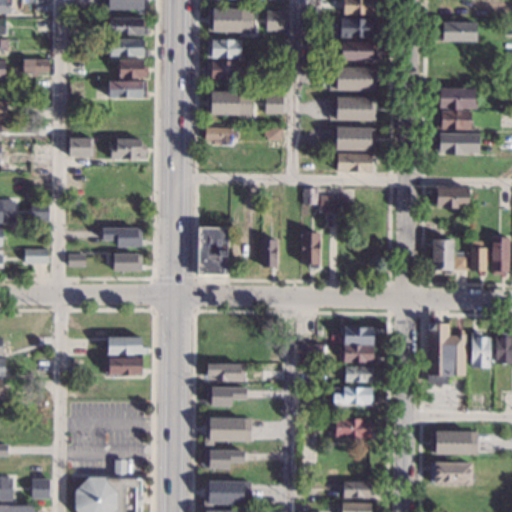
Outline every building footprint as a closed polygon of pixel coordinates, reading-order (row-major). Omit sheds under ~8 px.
[(10,0),(10,6),(8,6),(8,14),(0,14),(0,0),(10,0)] [(100,8),(100,0),(147,0),(147,12),(137,12),(137,8),(100,8)] [(342,0),(376,0),(376,15),(342,14),(342,0)] [(207,31),(208,8),(252,9),(252,31),(207,31)] [(265,30),(266,10),(283,10),(283,30),(265,30)] [(146,29),(141,29),(141,36),(108,36),(108,19),(146,20),(146,29)] [(375,37),(339,37),(339,19),(375,20),(375,37)] [(475,42),(436,42),(436,22),(475,23),(475,42)] [(142,49),(146,49),(146,57),(107,56),(108,39),(142,40),(142,49)] [(239,59),(205,58),(206,40),(238,41),(240,41),(239,59)] [(375,43),(375,61),(340,60),(340,42),(375,43)] [(47,73),(36,73),(36,76),(32,76),(32,74),(18,74),(18,68),(21,68),(21,60),(47,61),(47,73)] [(142,67),(145,67),(145,78),(142,78),(142,79),(117,79),(117,60),(142,60),(142,67)] [(239,80),(205,79),(205,62),(239,62),(239,80)] [(370,90),(370,67),(322,66),(322,89),(370,90)] [(144,98),(107,98),(108,82),(145,82),(144,98)] [(474,109),(447,110),(447,109),(437,109),(437,106),(434,106),(435,88),(474,89),(474,109)] [(209,112),(210,90),(251,90),(251,113),(209,112)] [(264,112),(264,91),(281,91),(281,112),(264,112)] [(370,97),(328,96),(328,119),(370,120),(370,97)] [(470,130),(438,130),(438,128),(435,128),(435,111),(470,112),(470,130)] [(370,127),(328,126),(328,150),(370,150),(370,127)] [(231,128),(231,133),(237,133),(237,140),(231,139),(231,146),(212,145),(212,141),(203,141),(204,127),(231,128)] [(281,127),(281,141),(265,140),(266,127),(281,127)] [(478,153),(462,153),(462,155),(442,155),(442,153),(434,153),(434,134),(479,135),(478,153)] [(91,139),(91,158),(67,157),(67,138),(91,139)] [(140,140),(140,145),(145,145),(144,159),(109,158),(109,144),(114,145),(114,139),(140,140)] [(374,155),(373,172),(335,171),(336,153),(374,155)] [(316,204),(301,204),(301,189),(316,189),(316,204)] [(467,196),(470,196),(470,203),(468,203),(468,207),(458,207),(458,210),(440,210),(440,207),(434,207),(435,189),(467,190),(467,196)] [(346,213),(318,213),(318,196),(346,196),(346,213)] [(0,222),(0,199),(14,199),(15,222),(0,222)] [(48,204),(30,203),(29,219),(47,220),(48,204)] [(228,275),(196,274),(197,227),(199,227),(229,228),(228,275)] [(141,228),(140,247),(115,246),(115,240),(101,240),(101,228),(141,228)] [(318,264),(316,264),(316,268),(307,268),(307,264),(299,264),(300,233),(318,233),(318,264)] [(506,276),(489,275),(489,237),(507,237),(506,276)] [(274,268),(259,267),(259,240),(275,240),(274,268)] [(451,275),(441,275),(441,271),(431,271),(431,240),(451,240),(451,275)] [(480,248),(484,248),(484,272),(469,271),(469,241),(480,241),(480,248)] [(46,263),(22,263),(22,249),(46,249),(46,263)] [(467,271),(453,271),(453,252),(467,252),(467,271)] [(84,266),(66,266),(66,254),(84,254),(84,266)] [(140,271),(112,271),(112,266),(108,266),(108,258),(112,258),(112,254),(140,254),(140,271)] [(447,335),(456,336),(456,331),(463,331),(462,376),(446,376),(446,385),(426,384),(426,324),(447,324),(447,335)] [(371,345),(341,344),(341,327),(371,328),(371,345)] [(480,337),(488,337),(488,368),(469,368),(470,332),(480,333),(480,337)] [(511,365),(493,364),(494,332),(511,332),(511,365)] [(140,355),(132,355),(132,356),(106,356),(106,338),(140,338),(140,355)] [(319,345),(319,350),(322,350),(322,356),(318,356),(318,361),(294,360),(295,344),(319,345)] [(371,363),(342,363),(342,346),(371,346),(371,363)] [(140,375),(132,374),(132,377),(120,377),(120,375),(106,375),(106,357),(140,358),(140,375)] [(238,370),(244,370),(244,381),(214,381),(214,377),(204,377),(204,365),(238,365),(238,370)] [(370,368),(370,383),(343,382),(343,367),(370,368)] [(205,406),(205,387),(245,388),(245,400),(230,399),(230,406),(205,406)] [(370,397),(372,397),(372,404),(332,404),(332,388),(370,388),(370,397)] [(203,445),(204,418),(249,418),(249,445),(203,445)] [(360,422),(370,422),(370,438),(334,437),(334,419),(360,419),(360,422)] [(429,452),(429,430),(475,430),(475,452),(429,452)] [(203,468),(203,450),(242,451),(242,463),(228,462),(228,469),(203,468)] [(113,460),(113,479),(125,479),(125,460),(113,460)] [(470,486),(462,486),(462,484),(428,484),(429,464),(470,464),(470,486)] [(0,499),(0,477),(10,477),(11,499),(0,499)] [(140,496),(142,496),(142,511),(140,511),(73,511),(73,493),(88,478),(113,479),(125,479),(141,480),(140,496)] [(31,498),(30,479),(49,479),(49,497),(31,498)] [(203,504),(202,481),(249,481),(250,503),(203,504)] [(369,498),(342,498),(342,482),(369,482),(369,498)] [(369,511),(340,511),(340,503),(369,503),(369,511)]
